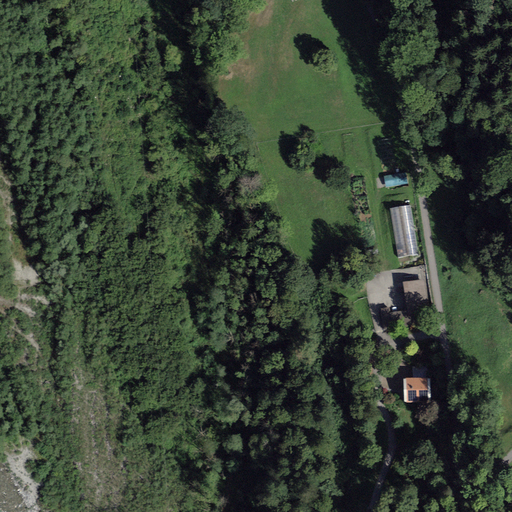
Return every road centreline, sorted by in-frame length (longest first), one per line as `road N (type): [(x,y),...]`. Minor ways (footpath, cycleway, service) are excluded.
road 1 (unclassified): [(429,257),(406,103),(368,0)]
road 2 (unclassified): [(429,257),(463,511)]
road 3 (track): [(441,339),(374,352),(391,402),(394,467),(377,511)]
